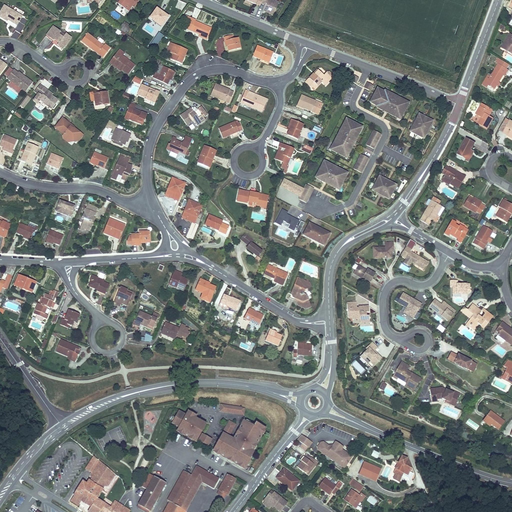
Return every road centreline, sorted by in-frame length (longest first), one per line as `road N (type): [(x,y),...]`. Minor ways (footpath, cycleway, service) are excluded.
road 1 (primary): [(62,427),(117,398),(201,382),(300,400)]
road 2 (residential): [(150,202),(150,140),(193,76),(218,68),(278,82)]
road 3 (primary): [(327,408),(511,483)]
road 4 (residential): [(458,105),(313,46)]
road 5 (residential): [(0,172),(37,186),(87,187),(150,202)]
road 6 (residential): [(448,252),(430,282),(400,279),(385,294),(386,328),(408,340)]
road 7 (unclassified): [(395,212),(458,105)]
road 8 (unclassified): [(329,314),(336,252),(387,219)]
road 9 (residential): [(233,511),(308,414)]
